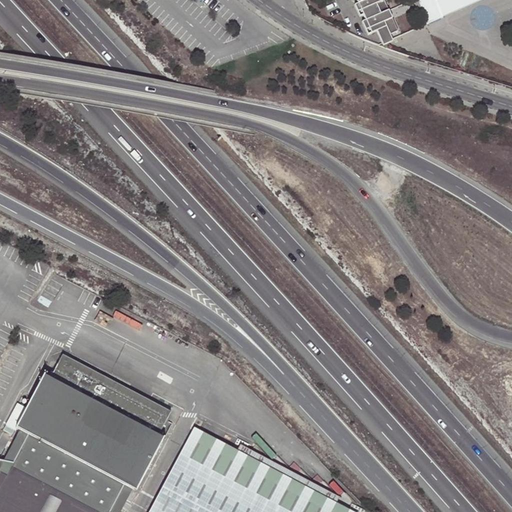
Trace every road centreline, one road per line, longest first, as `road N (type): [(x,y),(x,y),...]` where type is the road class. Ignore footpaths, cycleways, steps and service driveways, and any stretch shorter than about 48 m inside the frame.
road 1 (motorway): [(0,2),(464,511)]
road 2 (motorway): [(511,496),(64,0)]
road 3 (tertiary): [(0,79),(241,120),(284,135),(351,179),(457,313),(511,337)]
road 4 (primary): [(511,221),(472,193),(348,135),(225,103),(0,63)]
road 5 (primary): [(0,139),(113,212),(219,300),(355,449)]
road 6 (primary): [(0,201),(219,321),(355,449)]
road 7 (tertiary): [(276,11),(360,59),(511,111)]
